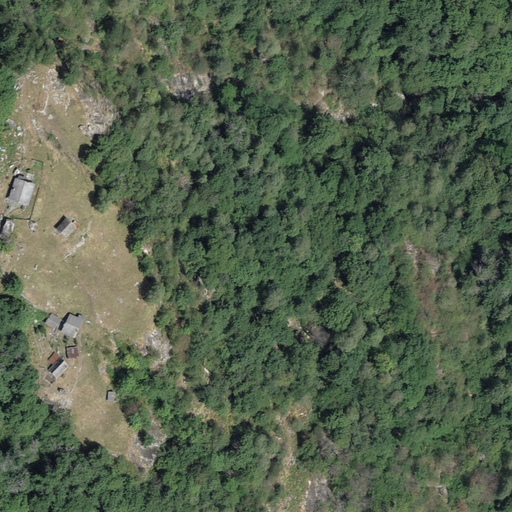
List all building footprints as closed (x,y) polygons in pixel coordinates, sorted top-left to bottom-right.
[(35,187),(15,180),(8,202),(28,208),(35,187)] [(76,229),(66,219),(55,231),(65,241),(76,229)] [(62,322),(51,314),(44,324),(55,331),(62,322)] [(78,319),(70,315),(61,333),(75,339),(85,318),(80,315),(78,319)] [(77,349),(66,350),(68,360),(78,358),(77,349)] [(69,366),(61,358),(48,371),(56,380),(69,366)]
